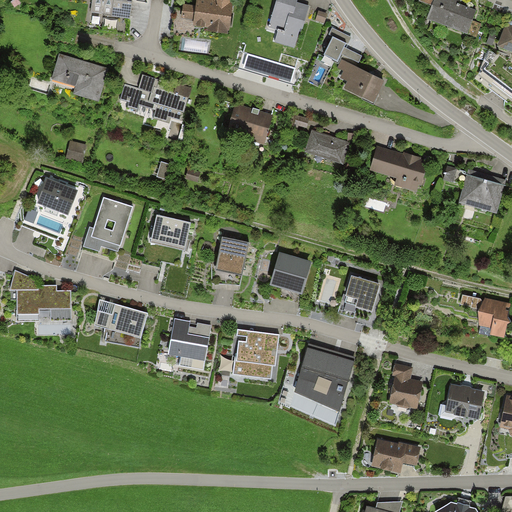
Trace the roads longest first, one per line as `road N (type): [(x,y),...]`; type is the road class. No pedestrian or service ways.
road 1 (track): [(21,202),(31,173),(46,165),(511,294)]
road 2 (residential): [(511,377),(304,325),(195,309),(3,250)]
road 3 (residential): [(0,496),(126,482),(511,482)]
road 4 (residential): [(483,135),(461,145),(430,142),(85,39)]
road 5 (unclassified): [(340,0),(385,55),(483,135)]
road 6 (track): [(390,0),(429,57),(511,123)]
